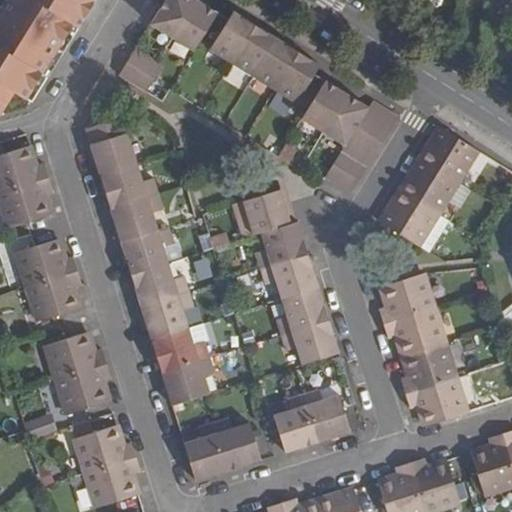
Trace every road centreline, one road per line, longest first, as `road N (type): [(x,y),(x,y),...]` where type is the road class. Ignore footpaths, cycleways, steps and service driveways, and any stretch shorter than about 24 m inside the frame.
road 1 (residential): [(436,78),(338,253),(399,448)]
road 2 (residential): [(171,511),(54,127)]
road 3 (residential): [(399,448),(188,511)]
road 4 (residential): [(54,127),(134,0)]
road 5 (secondary): [(308,0),(436,78)]
